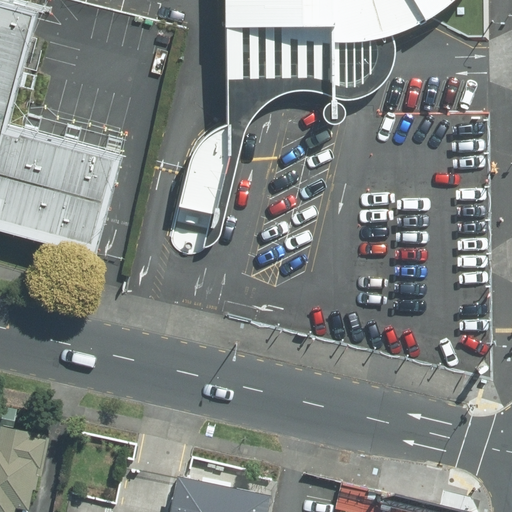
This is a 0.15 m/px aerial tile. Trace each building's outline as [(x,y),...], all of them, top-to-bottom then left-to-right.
[(223,0),(225,28),(330,26),(330,43),(359,41),(395,33),(417,24),(445,3),(448,0),(223,0)] [(35,12),(0,2),(0,216),(96,242),(120,153),(5,123),(35,12)] [(0,511),(17,511),(19,503),(37,506),(48,436),(35,434),(36,427),(1,421),(0,427),(0,511)] [(265,511),(270,488),(178,469),(169,511),(265,511)] [(459,511),(460,511),(385,498),(382,511),(459,511)]
